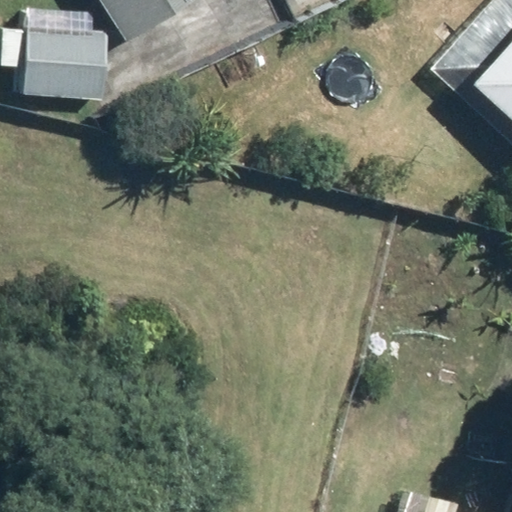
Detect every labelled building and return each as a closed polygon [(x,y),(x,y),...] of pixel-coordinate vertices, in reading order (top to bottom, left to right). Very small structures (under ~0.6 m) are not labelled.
[(106,0),(120,21),(152,0),(106,0)] [(104,28),(34,22),(28,94),(98,100),(104,28)] [(511,104),(511,33),(477,73),(511,104)] [(498,238),(415,223),(408,264),(491,279),(498,238)] [(449,439),(434,493),(497,510),(511,455),(449,439)]
